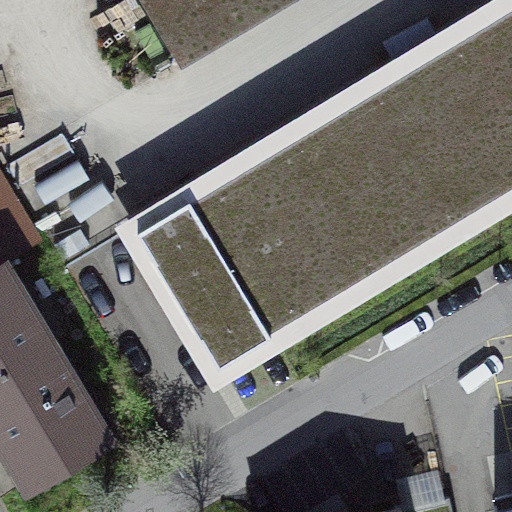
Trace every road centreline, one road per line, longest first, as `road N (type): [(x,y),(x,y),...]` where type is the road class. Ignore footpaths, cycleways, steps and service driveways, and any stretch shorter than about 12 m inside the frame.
road 1 (unknown): [(32,0),(86,117),(130,147),(169,141),(409,0)]
road 2 (residential): [(511,288),(139,511)]
